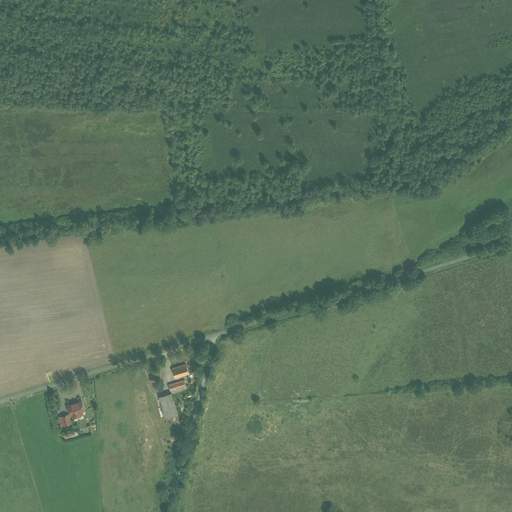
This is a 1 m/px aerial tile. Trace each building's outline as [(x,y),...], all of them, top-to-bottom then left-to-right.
[(190,373),(186,363),(172,368),(176,378),(190,373)] [(166,386),(169,395),(187,390),(184,381),(166,386)] [(169,395),(157,398),(163,417),(175,413),(169,395)] [(68,405),(71,414),(72,414),(73,417),(83,414),(82,411),(85,410),(82,401),(68,405)] [(68,414),(58,417),(60,426),(71,423),(68,414)]
